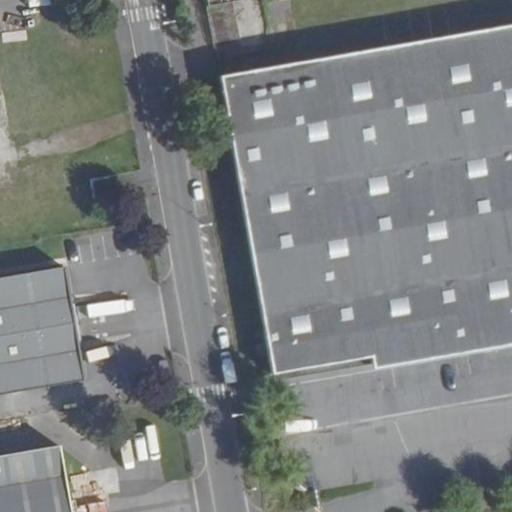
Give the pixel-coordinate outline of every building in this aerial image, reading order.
[(338,38),(334,1),(295,7),(299,43),(338,38)] [(511,26),(223,77),(275,372),(376,354),(379,367),(511,343),(511,26)] [(111,175),(91,178),(94,196),(114,193),(111,175)] [(60,266),(0,276),(0,395),(79,381),(60,266)] [(68,511),(57,443),(0,453),(0,511),(68,511)]
